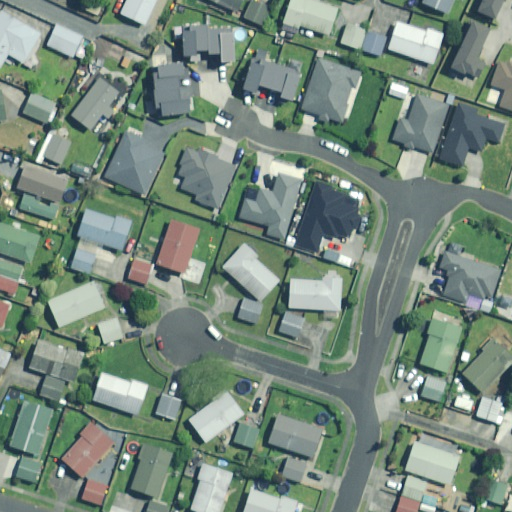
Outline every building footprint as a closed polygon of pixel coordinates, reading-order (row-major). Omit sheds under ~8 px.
[(103,5),(91,0),(85,0),(82,9),(98,16),(103,5)] [(157,0),(127,0),(121,14),(146,25),(157,0)] [(207,0),(238,14),(244,0),(207,0)] [(270,8),(253,0),(246,18),(262,25),(270,8)] [(338,9),(311,0),(291,0),(284,24),(299,29),(300,26),(329,36),(338,9)] [(456,0),(423,0),(423,3),(450,15),(456,0)] [(481,0),(476,10),(495,21),(506,0),(481,0)] [(42,34),(2,11),(0,14),(0,68),(1,69),(9,55),(25,63),(42,34)] [(427,31),(397,21),(387,48),(433,63),(443,34),(428,29),(427,31)] [(490,29),(470,22),(452,69),(479,79),(485,63),(478,60),(490,29)] [(387,36),(347,24),(341,43),(381,56),(387,36)] [(83,37),(58,25),(49,46),(74,57),(83,37)] [(209,29),(209,27),(184,27),(184,57),(197,57),(197,51),(209,51),(209,55),(222,55),(222,62),(235,62),(235,29),(209,29)] [(124,45),(112,40),(105,56),(116,61),(124,45)] [(257,94),(259,86),(279,93),(276,101),(285,104),(287,101),(293,104),(302,79),(294,76),(296,73),(300,74),(304,63),(290,57),(287,64),(285,63),(284,66),(273,62),(274,60),(270,59),(272,54),(257,48),(242,89),(257,94)] [(361,72),(318,58),(301,111),(341,124),(351,92),(355,93),(361,72)] [(511,62),(499,58),(491,86),(506,90),(501,107),(511,109),(511,62)] [(185,75),(184,64),(155,66),(157,108),(162,108),(163,116),(191,114),(190,96),(181,96),(180,75),(185,75)] [(112,86),(101,77),(72,115),(92,131),(105,115),(109,118),(131,89),(118,79),(112,86)] [(58,105),(34,94),(25,114),(49,124),(58,105)] [(449,105),(418,95),(409,121),(401,119),(394,140),(433,153),(449,105)] [(477,110),(459,104),(441,159),(462,166),(468,147),(481,152),(485,139),(498,143),(504,124),(475,115),(477,110)] [(144,144),(146,141),(140,138),(143,132),(129,126),(124,138),(118,135),(113,146),(119,149),(113,162),(107,159),(98,179),(143,199),(164,153),(144,144)] [(71,143),(54,135),(44,157),(61,165),(71,143)] [(224,160),(191,146),(179,175),(188,179),(184,189),(199,195),(196,200),(219,210),(236,167),(223,161),(224,160)] [(68,182),(26,167),(18,190),(59,205),(68,182)] [(301,179),(280,172),(273,193),(261,190),(257,204),(245,200),(240,218),(269,227),(267,235),(285,241),(294,211),(292,210),(301,179)] [(349,240),(351,233),(359,210),(343,204),(345,196),(331,191),(332,189),(319,184),(297,248),(320,256),(326,237),(337,240),(338,236),(349,240)] [(20,195),(15,208),(55,222),(59,209),(20,195)] [(131,223),(87,210),(78,237),(122,251),(131,223)] [(200,230),(172,221),(157,264),(185,274),(200,230)] [(40,239),(0,226),(0,254),(31,264),(40,239)] [(258,256),(245,244),(223,268),(261,302),(279,281),(255,259),(258,256)] [(98,257),(79,249),(71,268),(91,275),(98,257)] [(500,271),(445,253),(439,269),(452,273),(444,297),(466,304),(468,296),(490,303),(500,271)] [(27,268),(0,258),(0,290),(16,296),(27,268)] [(154,265),(135,258),(128,278),(147,285),(154,265)] [(342,279),(323,278),(322,282),(292,279),(290,308),(340,311),(342,279)] [(105,308),(94,282),(49,302),(60,327),(105,308)] [(263,306),(245,299),(238,317),(256,324),(263,306)] [(10,307),(0,303),(0,328),(3,329),(10,307)] [(306,318),(286,311),(279,332),(299,339),(306,318)] [(124,338),(118,319),(99,325),(105,344),(124,338)] [(462,328),(432,319),(428,333),(430,334),(421,364),(449,373),(462,328)] [(511,362),(511,356),(493,340),(463,374),(484,394),(511,362)] [(64,352),(38,344),(30,369),(45,374),(38,396),(59,402),(66,382),(74,384),(84,354),(65,348),(64,352)] [(0,377),(11,353),(0,347),(0,377)] [(147,389),(102,374),(93,401),(138,416),(147,389)] [(446,384),(427,377),(421,395),(440,402),(446,384)] [(244,414),(226,392),(189,420),(207,443),(244,414)] [(181,402),(162,396),(156,414),(175,421),(181,402)] [(507,407),(483,399),(477,416),(501,424),(507,407)] [(54,410),(28,401),(11,446),(37,456),(54,410)] [(323,430),(278,416),(269,444),(314,458),(323,430)] [(259,431),(240,424),(234,442),(253,448),(259,431)] [(114,443),(92,425),(62,459),(84,478),(114,443)] [(458,446),(423,434),(420,443),(414,442),(404,472),(451,487),(461,457),(455,455),(458,446)] [(173,455),(145,445),(131,489),(159,498),(173,455)] [(307,464),(289,458),(283,477),(301,483),(307,464)] [(40,463),(23,460),(19,477),(36,481),(40,463)] [(220,511),(232,473),(204,465),(191,510),(197,511),(220,511)] [(408,475),(401,496),(421,502),(427,481),(408,475)] [(511,488),(511,485),(489,478),(482,498),(506,506),(511,488)] [(108,486),(89,479),(81,498),(100,505),(108,486)] [(281,500),(252,490),(244,511),(294,511),(297,503),(282,497),(281,500)] [(417,511),(421,502),(401,496),(396,511),(417,511)] [(168,511),(170,508),(150,501),(146,511),(168,511)] [(473,511),(476,505),(460,501),(457,511),(473,511)]
